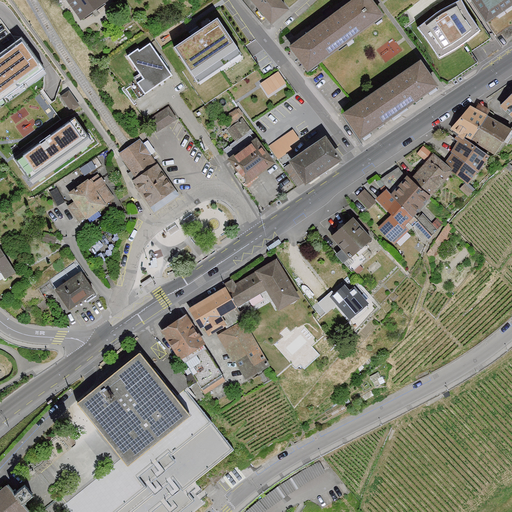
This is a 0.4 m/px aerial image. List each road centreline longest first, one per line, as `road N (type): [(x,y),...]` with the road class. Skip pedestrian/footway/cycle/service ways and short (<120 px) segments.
road 1 (residential): [(224,511),(266,476),(452,375),(511,331)]
road 2 (secondary): [(92,348),(360,164)]
road 3 (secondary): [(511,60),(360,164)]
road 4 (residential): [(360,164),(262,38)]
road 5 (residential): [(0,475),(89,382),(82,355)]
